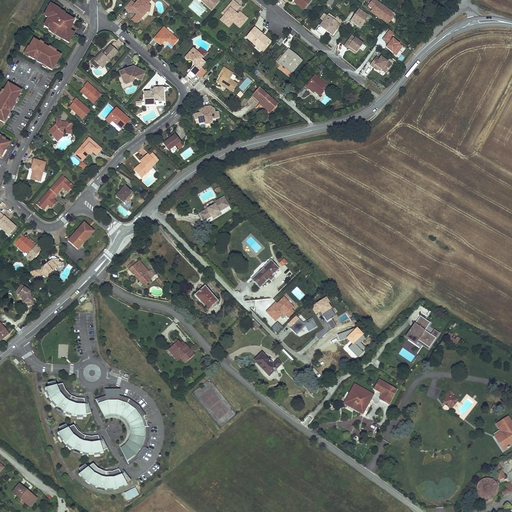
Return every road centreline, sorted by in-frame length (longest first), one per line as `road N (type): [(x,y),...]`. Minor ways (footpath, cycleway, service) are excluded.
road 1 (residential): [(420,511),(263,399),(174,312),(126,297),(92,273)]
road 2 (tertiary): [(128,235),(172,187),(213,159),(366,113),(423,53)]
road 3 (residential): [(95,19),(19,154),(9,190),(40,226),(60,223),(79,202)]
road 4 (residential): [(84,196),(179,108),(183,93),(95,19)]
road 5 (residential): [(365,83),(263,0)]
road 6 (tertiary): [(0,356),(92,273)]
